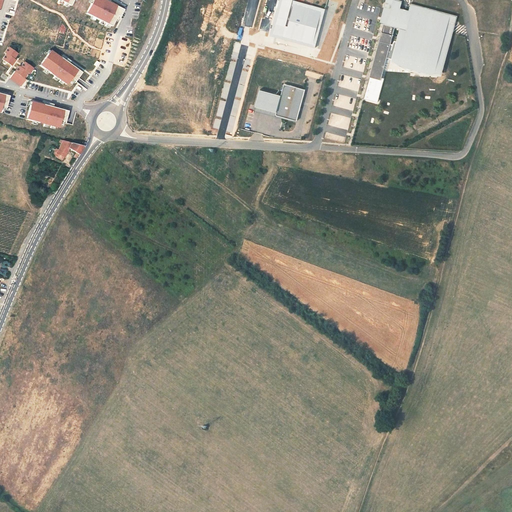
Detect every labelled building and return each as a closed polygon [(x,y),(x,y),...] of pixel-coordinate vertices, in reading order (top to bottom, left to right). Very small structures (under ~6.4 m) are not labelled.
[(104,0),(92,0),(86,13),(111,26),(115,19),(115,17),(118,18),(123,9),(104,0)] [(392,59),(395,60),(399,62),(405,64),(412,67),(416,68),(420,69),(428,71),(438,72),(449,31),(448,30),(450,22),(452,23),(453,15),(395,0),(390,0),(389,6),(392,7),(387,24),(384,23),(384,25),(370,77),(365,98),(378,102),(384,78),(382,77),(387,58),(392,59)] [(385,0),(380,23),(381,24),(384,25),(384,23),(387,24),(392,7),(389,6),(390,0),(385,0)] [(392,59),(391,62),(398,66),(403,68),(409,70),(415,72),(421,74),(428,75),(435,75),(442,76),(458,17),(453,15),(452,23),(450,22),(448,30),(449,31),(438,72),(428,71),(420,69),(416,68),(412,67),(405,64),(399,62),(395,60),(392,59)] [(6,55),(2,59),(11,65),(15,60),(13,58),(14,57),(17,53),(8,47),(5,53),(6,54),(6,55)] [(66,61),(62,59),(61,57),(60,58),(51,51),(49,54),(47,53),(39,65),(50,73),(50,72),(62,81),(66,84),(70,80),(71,78),(75,81),(81,72),(66,61)] [(10,78),(17,83),(21,86),(21,85),(25,79),(23,78),(27,73),(29,74),(30,72),(33,68),(24,62),(20,67),(19,66),(17,69),(15,72),(14,71),(10,78)] [(306,70),(305,75),(322,80),(323,75),(306,70)] [(281,95),(260,89),(255,106),(277,112),(276,114),(280,115),(280,113),(284,114),(283,116),(283,117),(294,120),(297,110),(300,111),(304,93),(294,91),(295,87),(284,84),(281,95)] [(0,112),(4,113),(9,96),(0,93),(0,112)] [(66,110),(62,109),(43,104),(43,105),(33,102),(32,106),(30,105),(26,119),(39,123),(39,122),(59,127),(60,122),(60,120),(62,121),(65,121),(66,116),(67,111),(66,110)] [(69,142),(66,141),(62,140),(60,140),(59,142),(62,143),(60,146),(59,149),(56,148),(54,151),(55,152),(54,154),(56,156),(56,157),(62,160),(63,160),(66,153),(69,148),(76,152),(74,156),(76,158),(83,146),(69,142)]
